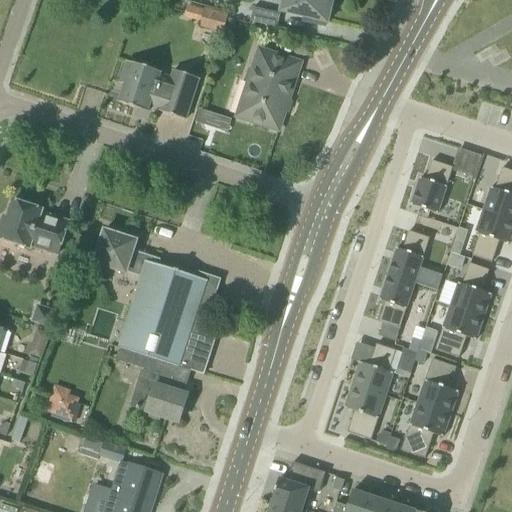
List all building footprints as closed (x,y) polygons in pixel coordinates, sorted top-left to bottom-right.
[(328,23),(333,0),(283,0),(281,10),(289,12),(289,14),(311,19),(310,24),(326,27),(327,23),(328,23)] [(187,16),(202,20),(204,10),(189,7),(187,16)] [(277,28),(281,15),(253,8),(250,22),(277,28)] [(223,34),(228,14),(217,11),(212,31),(223,34)] [(243,116),(238,115),(237,118),(279,131),(295,82),(292,81),(297,66),(300,67),(301,64),(259,50),(243,98),(248,100),(243,116)] [(161,109),(160,112),(186,121),(199,80),(174,71),(171,79),(160,75),(161,73),(127,62),(120,83),(125,85),(119,103),(148,113),(150,105),(161,109)] [(213,129),(216,117),(201,113),(197,124),(213,129)] [(458,172),(474,177),(482,155),(465,150),(458,172)] [(438,215),(453,169),(433,162),(426,181),(421,179),(412,206),(438,215)] [(511,199),(511,197),(511,175),(499,171),(492,192),(488,191),(480,214),(511,224),(511,199)] [(58,256),(66,231),(69,223),(49,216),(48,219),(40,216),(42,211),(13,201),(7,219),(3,218),(0,226),(0,239),(29,249),(30,247),(58,256)] [(506,248),(511,229),(511,224),(480,214),(473,237),(477,238),(470,259),(490,266),(496,245),(506,248)] [(133,251),(136,243),(137,242),(121,237),(120,233),(112,230),(109,232),(104,231),(94,263),(126,274),(127,272),(141,277),(148,256),(133,251)] [(415,284),(430,239),(409,232),(403,251),(397,249),(389,275),(415,284)] [(463,243),(455,241),(451,253),(459,256),(463,243)] [(460,270),(464,258),(459,256),(451,253),(447,266),(460,270)] [(148,256),(141,277),(129,315),(119,348),(192,371),(204,375),(218,331),(206,327),(221,280),(197,272),(192,277),(179,272),(175,270),(175,271),(162,267),(160,260),(148,256)] [(480,295),(487,274),(467,268),(460,289),(456,288),(449,311),(482,322),(490,299),(480,295)] [(401,329),(415,284),(389,275),(380,301),(386,303),(380,322),(401,329)] [(36,306),(32,322),(49,328),(54,312),(36,306)] [(475,344),(482,322),(449,311),(441,333),(434,355),(438,356),(458,362),(465,341),(475,344)] [(421,343),(412,339),(408,351),(418,354),(421,343)] [(396,352),(376,345),(369,366),(360,363),(352,386),(386,397),(393,374),(389,373),(396,352)] [(147,412),(147,413),(179,424),(188,396),(184,395),(192,371),(119,348),(116,360),(142,369),(137,385),(131,407),(147,412)] [(414,365),(418,354),(408,351),(404,349),(397,369),(411,373),(414,365)] [(423,365),(427,353),(419,350),(415,362),(423,365)] [(425,384),(417,407),(451,418),(458,395),(449,392),(456,371),(436,365),(429,386),(425,384)] [(22,383),(10,379),(8,387),(19,391),(22,383)] [(371,441),(386,397),(352,386),(345,409),(354,412),(347,433),(371,441)] [(77,400),(69,398),(54,404),(51,413),(70,420),(77,400)] [(443,441),(451,418),(417,407),(410,430),(414,431),(407,452),(427,459),(434,438),(443,441)] [(381,431),(377,443),(387,446),(391,435),(381,431)] [(387,448),(396,452),(400,440),(391,437),(387,448)] [(119,449),(104,444),(103,444),(99,455),(116,461),(119,449)] [(150,511),(162,476),(129,465),(121,462),(104,511),(150,511)] [(340,492),(344,481),(336,478),(333,490),(340,492)] [(303,510),(310,489),(279,479),(273,500),(303,510)] [(370,511),(375,499),(353,491),(346,511),(370,511)] [(393,511),(396,505),(375,499),(370,511),(393,511)] [(307,511),(303,510),(273,500),(268,511),(307,511)]
